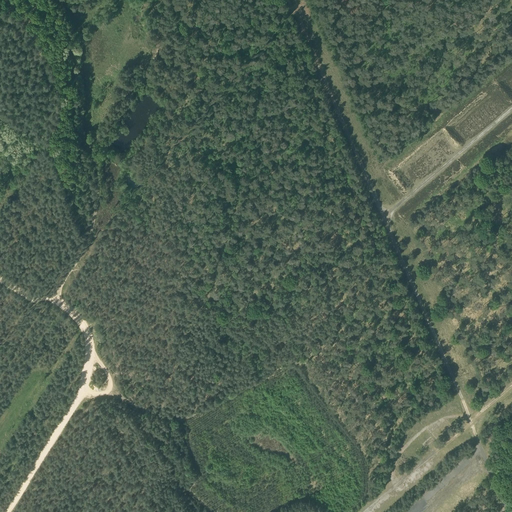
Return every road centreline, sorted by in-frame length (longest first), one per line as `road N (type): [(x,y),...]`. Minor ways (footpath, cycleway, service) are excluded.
road 1 (track): [(511,111),(386,218),(505,511)]
road 2 (track): [(62,0),(79,29),(81,120),(100,170),(91,222),(51,296)]
road 3 (track): [(0,265),(69,306),(88,340),(77,394),(3,511)]
road 4 (track): [(77,394),(111,393),(142,408),(192,415)]
